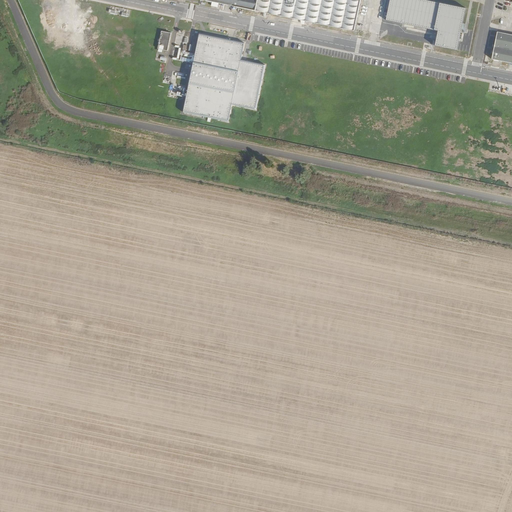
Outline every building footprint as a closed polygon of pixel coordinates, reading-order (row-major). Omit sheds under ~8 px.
[(205,0),(255,10),(257,0),(205,0)] [(358,0),(257,0),(255,10),(353,30),(358,0)] [(389,0),(386,20),(434,29),(439,3),(424,0),(389,0)] [(511,0),(504,0),(504,1),(511,2),(511,35),(497,32),(492,59),(511,63),(511,0)] [(457,50),(465,8),(439,3),(434,29),(438,30),(435,46),(457,50)] [(171,33),(162,32),(158,49),(168,51),(171,33)] [(244,43),(199,34),(183,113),(228,122),(232,106),(256,110),(265,65),(241,60),(244,43)]
